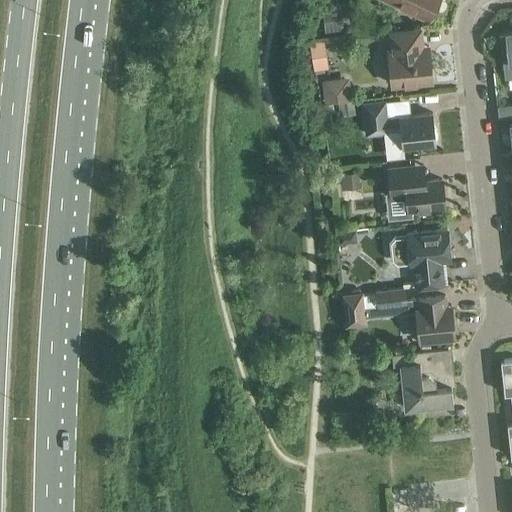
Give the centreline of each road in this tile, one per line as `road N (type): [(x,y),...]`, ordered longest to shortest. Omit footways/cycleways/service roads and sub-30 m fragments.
road 1 (primary): [(48,511),(84,0)]
road 2 (residential): [(500,325),(464,23),(478,0)]
road 3 (primary): [(25,0),(0,265)]
road 4 (residential): [(492,511),(477,359),(479,344),(500,325)]
